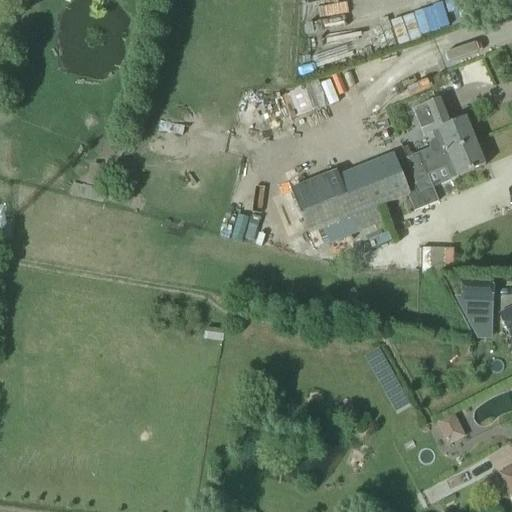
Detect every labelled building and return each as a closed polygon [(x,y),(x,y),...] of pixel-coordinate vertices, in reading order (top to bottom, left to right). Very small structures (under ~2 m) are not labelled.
[(290,192),(299,216),(474,144),(464,119),(446,127),(436,103),(412,113),(422,137),(431,133),(434,141),(432,142),(431,143),(431,144),(430,145),(429,147),(429,150),(430,151),(395,165),(392,157),(336,179),(334,174),(290,192)] [(474,144),(299,216),(308,236),(314,252),(359,234),(387,223),(381,208),(407,197),(414,213),(437,203),(426,176),(445,168),(451,182),(484,168),(474,144)] [(70,196),(102,204),(105,192),(73,184),(70,196)] [(174,228),(171,248),(266,260),(269,240),(174,228)] [(461,299),(461,301),(491,302),(492,281),(461,280),(461,299)] [(491,302),(461,301),(461,299),(453,299),(467,322),(490,322),(491,302)] [(511,310),(500,317),(511,339),(511,310)] [(496,386),(470,401),(477,413),(503,398),(496,386)] [(463,438),(451,414),(435,422),(447,446),(463,438)] [(499,424),(484,428),(488,444),(503,440),(499,424)] [(511,467),(498,474),(511,501),(511,467)]
